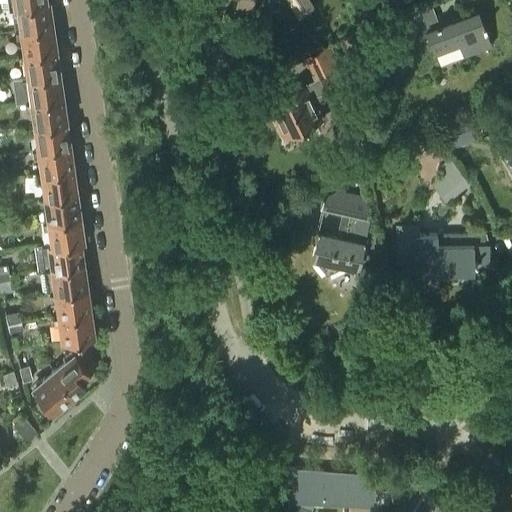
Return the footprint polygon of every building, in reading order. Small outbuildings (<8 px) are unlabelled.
[(47,0),(46,0),(45,0),(11,6),(14,29),(51,23),(47,0)] [(288,0),(292,5),(299,15),(312,7),(307,0),(288,0)] [(356,4),(360,27),(378,20),(374,9),(367,12),(363,2),(356,4)] [(387,45),(403,39),(424,31),(433,53),(434,53),(438,64),(491,44),(478,9),(436,25),(428,3),(378,22),(379,26),(384,37),(387,45)] [(55,46),(51,23),(14,29),(16,39),(21,38),(23,51),(55,46)] [(384,37),(379,26),(365,30),(369,42),(365,44),(368,52),(384,47),(381,38),(384,37)] [(55,46),(23,51),(27,75),(58,70),(55,46)] [(317,80),(305,86),(304,85),(268,101),(285,137),(321,120),(313,102),(325,96),(323,91),(340,83),(332,66),(314,74),(317,80)] [(62,94),(58,70),(27,75),(27,76),(21,76),(22,86),(28,85),(30,99),(62,94)] [(62,94),(30,99),(34,122),(65,118),(62,94)] [(69,142),(65,118),(34,122),(37,146),(69,142)] [(440,131),(450,149),(463,143),(458,132),(469,127),(465,120),(440,131)] [(450,149),(440,131),(428,137),(432,146),(436,155),(450,149)] [(369,133),(356,139),(365,161),(378,156),(369,133)] [(69,142),(37,146),(41,171),(72,166),(69,142)] [(511,144),(502,151),(511,167),(511,144)] [(443,173),(431,183),(444,200),(467,182),(463,177),(465,176),(450,158),(438,167),(443,173)] [(76,190),(72,166),(41,171),(44,195),(76,190)] [(371,210),(367,196),(350,192),(346,195),(343,190),(335,188),(335,190),(324,195),(322,194),(320,206),(349,212),(344,236),(317,230),(310,259),(314,260),(326,274),(342,266),(357,270),(362,245),(365,232),(371,210)] [(76,190),(44,195),(47,218),(79,214),(76,190)] [(83,239),(79,214),(47,218),(51,242),(48,243),(83,239)] [(488,242),(485,242),(484,232),(437,233),(415,234),(415,226),(418,226),(418,225),(396,225),(397,268),(407,268),(437,267),(472,266),(472,263),(489,262),(488,242)] [(83,239),(48,243),(51,267),(83,262),(79,240),(83,239)] [(86,286),(83,262),(51,267),(39,268),(42,291),(49,290),(49,291),(86,286)] [(0,264),(0,273),(8,272),(7,264),(0,264)] [(0,283),(10,282),(8,272),(0,273),(0,283)] [(358,281),(356,293),(370,295),(372,284),(358,281)] [(56,298),(58,314),(90,310),(86,286),(49,291),(50,299),(56,298)] [(4,313),(6,321),(20,319),(19,310),(4,313)] [(93,335),(90,310),(58,314),(62,339),(73,338),(86,336),(93,335)] [(22,329),(20,319),(6,321),(9,330),(22,329)] [(75,351),(53,369),(72,393),(86,382),(81,377),(94,366),(89,359),(86,336),(73,338),(75,351)] [(26,355),(16,358),(22,380),(31,378),(26,355)] [(13,369),(3,373),(6,384),(17,380),(13,369)] [(51,410),(72,393),(53,369),(31,386),(51,410)] [(12,422),(25,438),(36,430),(22,414),(12,422)] [(290,496),(285,511),(340,511),(341,497),(374,499),(375,472),(356,471),(355,476),(322,474),(323,469),(282,467),(282,477),(281,477),(280,496),(290,496)] [(455,511),(423,491),(411,511),(412,511),(455,511)]
